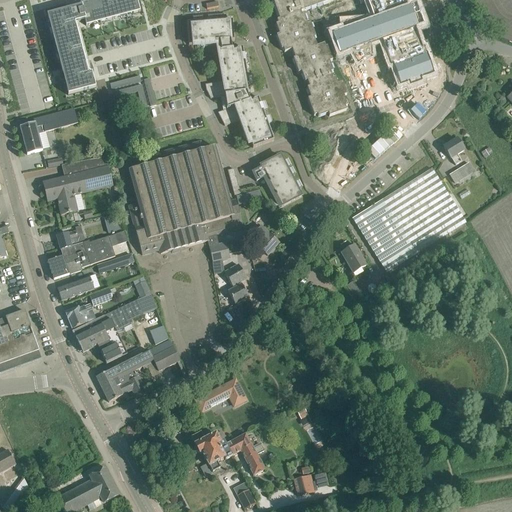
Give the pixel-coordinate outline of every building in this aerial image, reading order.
[(79,0),(81,7),(47,15),(49,22),(51,22),(55,36),(52,36),(55,49),(58,48),(62,62),(59,63),(62,75),(65,74),(69,88),(66,89),(68,96),(96,89),(92,74),(88,75),(75,24),(84,21),(86,26),(93,25),(92,22),(106,18),(107,21),(119,18),(118,15),(132,11),(133,14),(140,12),(136,0),(79,0)] [(277,0),(289,31),(291,30),(298,50),(296,51),(303,72),(306,71),(313,91),(311,92),(321,118),(334,114),(335,117),(347,112),(346,111),(346,109),(355,106),(347,85),(349,84),(340,59),(352,54),(353,56),(353,58),(357,64),(358,65),(359,65),(360,65),(371,58),(372,58),(372,56),(371,53),(371,50),(370,48),(382,44),(391,69),(393,68),(401,89),(410,86),(411,89),(423,85),(422,82),(435,77),(425,51),(423,51),(416,31),(419,31),(411,9),(408,10),(404,0),(366,0),(374,22),(362,27),(362,26),(360,25),(359,24),(345,25),(344,26),(343,27),(343,28),(344,31),(344,32),(344,33),(333,37),(323,12),(321,13),(316,0),(277,0)] [(234,108),(237,106),(253,149),(274,141),(258,98),(249,101),(246,94),(250,93),(242,48),(231,50),(230,42),(234,42),(232,19),(228,20),(187,23),(189,45),(219,43),(228,96),(224,97),(222,82),(205,85),(206,91),(209,90),(209,94),(208,94),(210,99),(224,97),(227,110),(218,113),(220,119),(222,118),(223,121),(222,121),(224,126),(239,121),(234,108)] [(74,110),(35,120),(38,135),(45,133),(78,125),(74,110)] [(34,124),(20,128),(21,135),(23,139),(27,156),(42,151),(42,150),(50,148),(45,133),(38,135),(35,120),(33,121),(34,124)] [(464,151),(462,148),(457,140),(443,148),(450,159),(451,159),(455,166),(461,162),(457,155),(464,151)] [(138,205),(129,207),(142,256),(159,251),(160,255),(170,252),(185,248),(207,242),(208,242),(207,238),(216,235),(243,228),(238,210),(236,201),(230,202),(215,147),(208,149),(207,146),(200,142),(147,157),(143,164),(144,167),(129,171),(138,205)] [(256,182),(266,177),(281,207),(301,197),(280,156),(260,166),(261,169),(252,174),(256,182)] [(112,187),(106,158),(61,167),(64,179),(43,184),(47,203),(57,200),(61,216),(77,212),(73,196),(112,187)] [(63,166),(62,159),(47,162),(48,169),(63,166)] [(454,184),(473,172),(468,163),(449,175),(454,184)] [(432,169),(402,188),(352,219),(386,274),(466,224),(432,169)] [(259,191),(236,197),(239,206),(261,200),(259,191)] [(106,218),(104,219),(106,224),(109,223),(117,221),(115,216),(107,218),(106,218)] [(257,247),(267,256),(278,244),(268,235),(258,225),(251,232),(252,237),(260,245),(257,247)] [(61,251),(81,244),(79,237),(77,238),(76,232),(68,234),(67,234),(57,237),(61,251)] [(89,242),(81,244),(61,251),(62,257),(56,259),(54,259),(54,260),(48,262),(54,280),(82,271),(81,269),(90,267),(115,259),(111,247),(128,241),(125,233),(108,238),(89,244),(89,242)] [(247,251),(244,240),(234,242),(237,254),(247,251)] [(226,244),(219,245),(209,248),(212,263),(230,259),(226,244)] [(367,266),(355,246),(341,254),(353,274),(367,266)] [(131,255),(97,266),(100,275),(134,264),(131,255)] [(232,288),(240,283),(246,280),(238,266),(224,274),(232,288)] [(89,277),(56,289),(61,302),(94,290),(89,278),(89,277)] [(248,297),(240,283),(232,288),(233,289),(228,293),(235,305),(248,297)] [(109,289),(89,296),(93,307),(114,300),(109,289)] [(140,300),(138,301),(143,315),(156,310),(150,296),(140,300)] [(92,322),(72,332),(83,353),(98,346),(100,350),(120,340),(117,332),(131,325),(129,322),(143,315),(137,302),(125,307),(111,313),(92,322)] [(87,315),(84,307),(79,309),(78,308),(65,313),(72,329),(88,323),(85,316),(87,315)] [(24,311),(5,319),(11,334),(29,328),(30,327),(24,311)] [(5,319),(0,320),(0,373),(41,359),(35,342),(37,342),(35,336),(33,337),(29,328),(11,334),(5,319)] [(151,332),(150,332),(156,346),(168,340),(167,339),(163,327),(151,332)] [(127,355),(120,340),(100,350),(107,364),(127,355)] [(158,373),(180,362),(170,341),(148,352),(154,363),(158,373)] [(135,371),(154,363),(148,352),(148,351),(141,355),(140,354),(108,370),(109,371),(96,378),(109,403),(122,396),(132,391),(136,399),(147,394),(135,371)] [(235,380),(205,396),(212,408),(229,399),(234,407),(243,402),(246,401),(235,380)] [(0,474),(16,466),(8,451),(9,451),(0,430),(0,474)] [(202,454),(204,458),(213,453),(220,450),(220,451),(226,447),(236,443),(234,441),(226,445),(224,441),(220,443),(216,434),(205,440),(201,432),(191,438),(195,445),(195,446),(200,455),(202,454)] [(226,447),(232,457),(240,453),(252,447),(245,435),(234,441),(236,443),(226,447)] [(252,447),(240,453),(253,477),(265,471),(257,456),(264,452),(260,444),(253,448),(252,447)] [(213,453),(204,458),(209,467),(212,473),(220,468),(217,463),(224,459),(225,461),(232,457),(226,447),(220,451),(220,450),(213,453)] [(190,466),(184,469),(187,474),(193,471),(190,466)] [(310,474),(308,467),(301,469),(302,475),(310,474)] [(105,468),(96,473),(89,477),(91,482),(55,500),(61,511),(74,511),(100,498),(103,504),(119,495),(105,468)] [(297,497),(315,493),(311,476),(293,480),(297,497)] [(23,479),(1,509),(6,511),(14,511),(29,490),(23,479)] [(249,490),(236,497),(244,511),(257,505),(249,490)]
